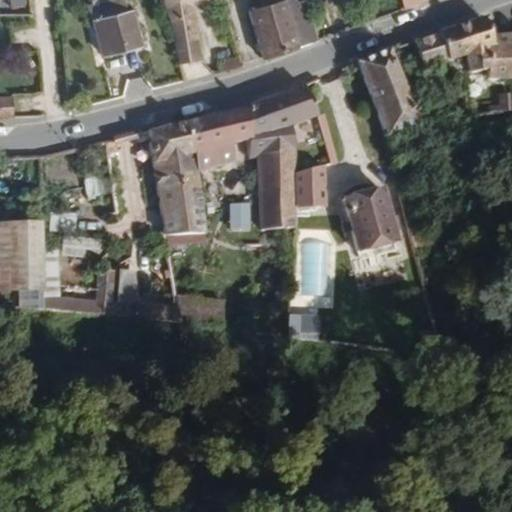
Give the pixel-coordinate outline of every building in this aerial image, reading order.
[(198,2),(202,0),(160,0),(182,61),(214,51),(198,2)] [(300,45),(288,4),(286,0),(280,0),(267,5),(257,8),(271,55),(300,45)] [(324,36),(311,0),(302,0),(288,4),(300,45),(324,36)] [(146,49),(139,15),(97,25),(104,59),(146,49)] [(511,48),(491,50),(487,35),(436,51),(447,75),(475,66),(480,82),(489,80),(493,92),(511,91),(511,48)] [(447,75),(436,51),(412,59),(421,84),(447,75)] [(411,119),(391,65),(358,79),(388,153),(448,132),(440,110),(411,119)] [(297,135),(316,126),(303,93),(249,115),(264,151),(297,135)] [(0,120),(17,119),(15,98),(0,98),(0,120)] [(507,125),(503,113),(493,116),(489,105),(462,110),(470,128),(473,134),(507,125)] [(264,151),(249,115),(189,132),(193,160),(214,154),(217,171),(235,168),(235,150),(251,147),(254,171),(265,171),(267,210),(201,217),(204,244),(205,252),(265,250),(265,242),(297,242),(297,185),(297,135),(264,151)] [(193,160),(189,132),(148,144),(165,248),(204,244),(201,217),(193,160)] [(326,200),(322,185),(300,191),(305,206),(326,200)] [(393,230),(384,201),(346,212),(360,263),(363,263),(365,270),(399,260),(397,253),(399,253),(396,243),(393,230)] [(401,242),(397,229),(393,230),(396,243),(401,242)] [(99,256),(100,239),(63,236),(62,254),(99,256)] [(46,303),(46,257),(17,257),(18,303),(46,303)] [(129,321),(131,305),(103,302),(105,284),(89,289),(88,302),(60,300),(59,313),(129,321)] [(223,330),(223,309),(173,304),(174,310),(177,326),(223,330)] [(177,326),(174,310),(131,305),(129,321),(177,326)] [(444,348),(439,328),(427,332),(432,352),(444,348)]
